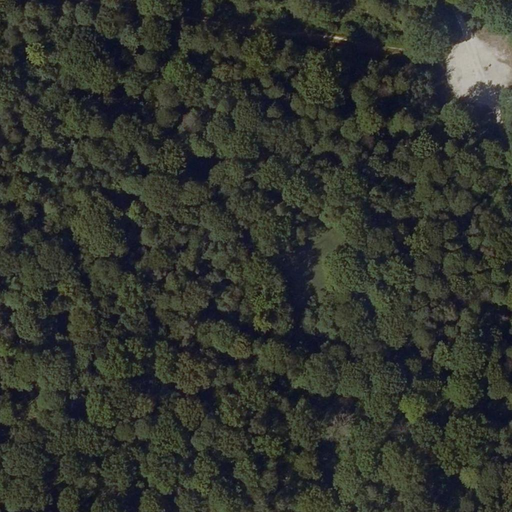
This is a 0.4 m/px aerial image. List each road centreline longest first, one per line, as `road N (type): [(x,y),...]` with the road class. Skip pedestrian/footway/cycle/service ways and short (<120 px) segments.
road 1 (track): [(62,0),(511,79)]
road 2 (track): [(459,0),(511,183)]
